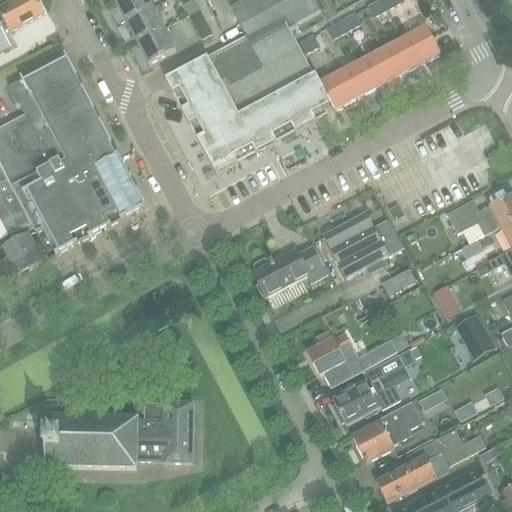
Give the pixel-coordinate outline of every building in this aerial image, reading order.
[(0,56),(11,51),(0,29),(0,25),(5,23),(11,34),(45,17),(35,0),(19,0),(0,10),(0,56)] [(123,0),(116,4),(127,25),(154,10),(149,0),(123,0)] [(243,5),(231,11),(243,33),(249,43),(252,49),(268,41),(273,38),(287,30),(321,13),(313,0),(250,0),(243,4),(243,5)] [(374,22),(404,6),(400,0),(387,0),(368,10),(374,22)] [(184,8),(190,19),(201,14),(195,2),(184,8)] [(127,25),(138,47),(166,32),(154,10),(127,25)] [(202,42),(213,37),(201,14),(190,19),(202,42)] [(440,15),(432,19),(438,30),(446,25),(440,15)] [(341,24),(348,36),(362,29),(356,17),(341,24)] [(333,44),(348,36),(341,24),(326,32),(333,44)] [(205,66),(208,71),(166,93),(173,107),(178,104),(188,121),(183,124),(191,138),(198,134),(206,150),(200,153),(218,187),(237,177),(233,170),(254,159),(258,166),(268,161),(274,157),(278,155),(274,149),(292,140),(296,147),(318,136),(313,127),(328,119),(324,111),(330,108),(287,30),(273,38),(268,41),(252,49),(249,43),(205,66)] [(405,41),(421,69),(441,58),(426,30),(405,41)] [(177,53),(166,32),(138,47),(149,68),(177,53)] [(314,39),(300,47),(306,59),(321,51),(314,39)] [(383,53),(399,80),(421,69),(405,41),(383,53)] [(363,64),(378,92),(399,80),(383,53),(363,64)] [(25,117),(20,120),(0,130),(0,140),(8,156),(94,111),(66,58),(21,81),(22,82),(10,88),(25,117)] [(342,75),(357,103),(378,92),(363,64),(342,75)] [(321,87),(336,114),(357,103),(342,75),(321,87)] [(0,167),(5,177),(36,235),(43,231),(57,257),(115,226),(94,186),(125,169),(121,162),(118,157),(116,158),(113,152),(110,147),(112,146),(107,136),(96,114),(94,111),(8,156),(0,160),(0,167)] [(0,160),(8,156),(0,140),(0,160)] [(2,265),(11,282),(43,265),(29,239),(36,235),(5,177),(0,167),(0,222),(13,247),(5,251),(10,261),(2,265)] [(94,186),(115,226),(121,223),(138,214),(146,210),(125,169),(94,186)] [(500,232),(511,226),(511,198),(479,215),(474,204),(447,218),(458,238),(483,225),(489,238),(490,237),(500,232)] [(390,213),(396,224),(404,219),(401,212),(399,209),(390,213)] [(347,282),(382,263),(388,260),(366,217),(324,239),(347,282)] [(500,232),(511,253),(511,252),(511,226),(500,232)] [(495,247),(490,237),(489,238),(478,244),(479,245),(483,253),(495,247)] [(478,243),(462,251),(467,261),(483,253),(479,245),(478,244),(478,243)] [(253,276),(267,302),(308,280),(311,286),(326,278),(312,252),(298,259),(295,253),(270,267),(269,265),(264,262),(254,267),(254,273),(255,275),(253,276)] [(500,259),(476,271),(477,273),(481,280),(505,268),(506,269),(509,276),(511,281),(511,280),(511,252),(511,253),(500,259)] [(448,289),(434,296),(441,310),(455,303),(448,289)] [(511,299),(503,305),(511,321),(511,299)] [(477,319),(457,330),(476,363),(495,352),(477,319)] [(497,344),(502,354),(511,349),(511,348),(511,331),(501,337),(503,341),(497,344)] [(317,341),(321,349),(307,356),(320,380),(347,365),(341,355),(352,349),(345,336),(333,342),(329,335),(317,341)] [(365,375),(399,357),(392,345),(358,363),(365,375)] [(502,354),(511,373),(511,350),(511,349),(502,354)] [(336,409),(334,410),(338,417),(340,416),(341,419),(339,420),(343,428),(345,426),(347,430),(381,412),(382,414),(402,403),(395,390),(386,395),(381,385),(406,371),(412,368),(417,365),(410,352),(404,355),(399,358),(374,372),(363,377),(368,387),(334,405),(336,409)] [(50,420),(46,420),(46,444),(46,472),(57,472),(138,474),(138,466),(158,466),(164,466),(165,469),(193,469),(195,406),(143,404),(143,422),(63,420),(57,420),(50,420)] [(472,406),(455,414),(460,426),(477,417),(472,406)] [(381,426),(352,441),(366,467),(367,469),(369,468),(396,453),(394,450),(413,439),(412,438),(424,431),(411,408),(387,421),(389,423),(382,427),(381,426)] [(419,464),(377,486),(387,507),(437,481),(450,474),(449,471),(487,451),(481,439),(470,445),(466,437),(459,441),(455,434),(435,444),(441,455),(427,462),(427,460),(419,464)] [(495,451),(480,459),(484,467),(499,459),(495,451)] [(466,511),(495,497),(496,497),(482,469),(481,470),(403,511),(466,511)]
